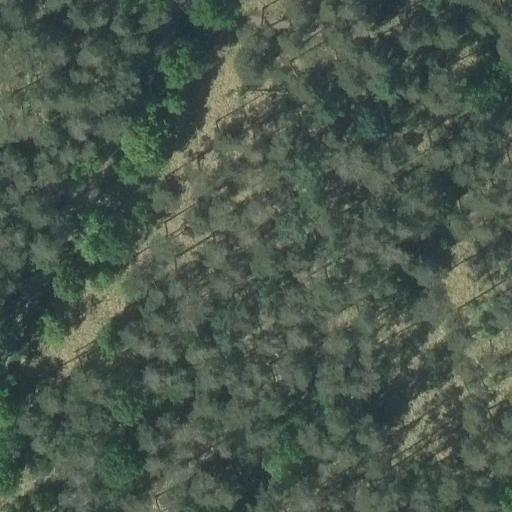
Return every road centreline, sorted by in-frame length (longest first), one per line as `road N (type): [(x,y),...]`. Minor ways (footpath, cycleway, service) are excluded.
road 1 (unknown): [(511,87),(182,2),(99,0)]
road 2 (unclassified): [(0,343),(183,0)]
